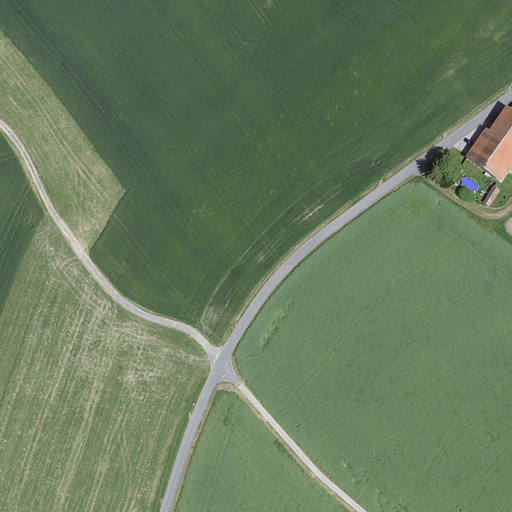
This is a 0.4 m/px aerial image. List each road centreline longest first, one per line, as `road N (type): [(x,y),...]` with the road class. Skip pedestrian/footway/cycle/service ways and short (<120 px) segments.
road 1 (unclassified): [(165,511),(209,385),(281,275),(511,97)]
road 2 (track): [(362,511),(314,470),(193,332),(114,297),(0,124)]
